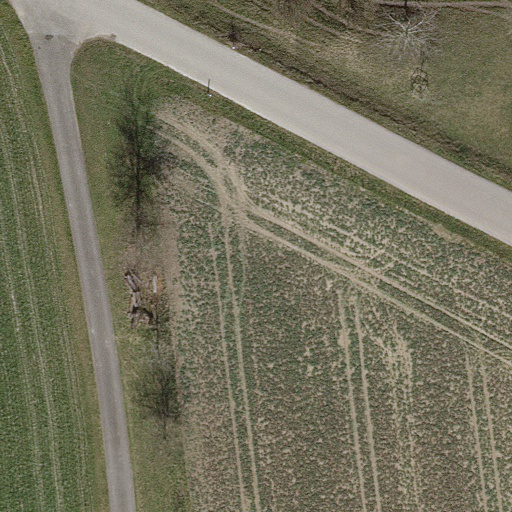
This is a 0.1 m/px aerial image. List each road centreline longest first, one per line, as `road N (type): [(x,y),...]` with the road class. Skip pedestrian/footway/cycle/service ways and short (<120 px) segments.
road 1 (motorway): [(383,511),(147,0)]
road 2 (track): [(128,511),(115,386),(47,0)]
road 3 (motorway): [(0,401),(52,511)]
